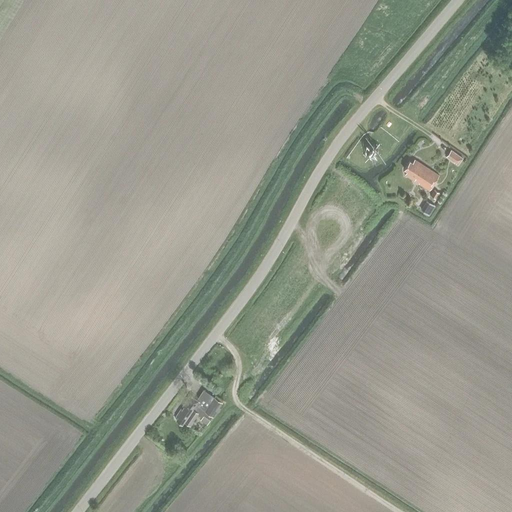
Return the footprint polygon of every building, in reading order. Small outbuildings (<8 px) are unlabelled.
[(377,151),(377,146),(373,144),(369,144),(366,148),(366,153),(370,155),(375,155),(377,151)] [(458,166),(463,158),(451,150),(446,157),(458,166)] [(405,175),(430,191),(439,176),(414,160),(412,164),(410,162),(405,171),(407,172),(405,175)] [(435,199),(439,193),(434,190),(431,196),(435,199)] [(179,418),(177,421),(184,426),(186,423),(191,426),(199,415),(208,421),(211,416),(214,418),(217,413),(218,414),(221,409),(220,408),(223,404),(215,398),(211,403),(203,398),(200,402),(197,400),(191,396),(177,417),(179,418)]
